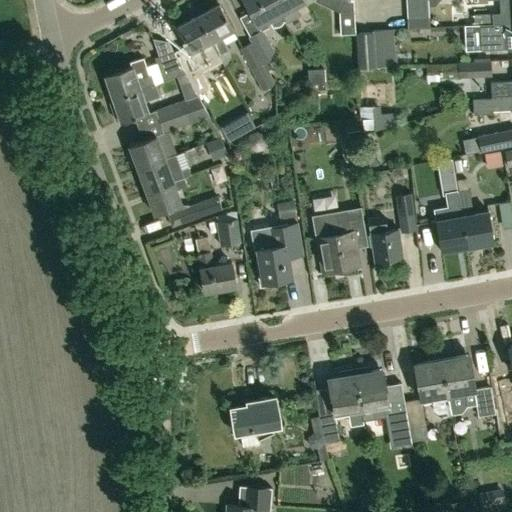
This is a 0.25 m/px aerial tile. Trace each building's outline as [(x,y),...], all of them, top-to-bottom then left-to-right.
[(273,27),(274,26),(275,26),(277,26),(279,26),(280,25),(282,23),(283,22),(284,20),(285,20),(274,0),(245,0),(251,11),(258,24),(269,19),(272,25),(273,27)] [(274,0),(285,20),(287,23),(298,17),(299,12),(295,5),(304,0),(274,0)] [(407,16),(429,15),(429,3),(406,4),(407,16)] [(198,16),(219,55),(227,50),(220,36),(233,29),(219,4),(198,16)] [(480,24),(511,21),(511,8),(502,9),(502,12),(474,13),(475,24),(480,23),(480,24)] [(429,15),(407,16),(407,28),(430,26),(429,15)] [(217,55),(219,55),(198,16),(176,27),(190,53),(200,48),(203,54),(210,67),(221,62),(217,55)] [(511,21),(480,24),(481,48),(504,47),(511,46),(511,21)] [(261,29),(249,35),(252,41),(264,63),(267,62),(276,57),(262,31),(262,30),(261,29)] [(373,32),(355,33),(356,66),(375,65),(373,32)] [(252,41),(250,42),(239,48),(261,90),(274,83),(271,77),(267,70),(252,41)] [(155,57),(160,70),(163,80),(185,72),(173,51),(155,57)] [(130,61),(131,66),(106,74),(114,97),(155,83),(151,72),(149,73),(143,57),(130,61)] [(194,88),(196,93),(208,88),(193,60),(193,59),(193,60),(182,66),(185,72),(185,73),(191,84),(194,88)] [(458,77),(490,76),(491,76),(490,61),(489,61),(457,63),(458,77)] [(324,67),(308,68),(309,88),(324,87),(324,67)] [(491,95),(511,93),(511,79),(491,80),(491,95)] [(122,120),(149,111),(145,100),(160,95),(156,83),(155,83),(114,97),(117,106),(113,110),(116,119),(121,119),(122,120)] [(511,93),(491,95),(491,97),(472,98),(473,112),(492,111),(492,108),(511,107),(511,93)] [(158,121),(202,106),(196,95),(154,110),(158,121)] [(202,106),(158,121),(162,133),(208,117),(202,106)] [(220,126),(228,141),(239,136),(230,120),(220,126)] [(511,128),(477,136),(480,151),(511,144),(511,128)] [(165,158),(165,157),(156,134),(130,144),(133,154),(130,157),(134,166),(138,167),(139,168),(165,158)] [(219,136),(204,143),(211,161),(227,155),(219,136)] [(506,167),(511,165),(511,148),(503,150),(506,167)] [(175,154),(165,158),(139,168),(147,191),(184,177),(184,176),(190,174),(188,167),(181,170),(175,154)] [(461,158),(453,159),(455,171),(463,170),(461,158)] [(228,164),(215,169),(219,180),(232,175),(228,164)] [(184,177),(147,191),(156,213),(166,210),(172,226),(222,208),(217,195),(190,205),(183,205),(177,189),(187,185),(184,177)] [(468,189),(467,178),(457,180),(458,191),(467,244),(494,240),(489,210),(473,213),(469,189),(468,189)] [(448,207),(450,217),(436,219),(441,249),(467,244),(458,191),(448,193),(451,207),(448,207)] [(402,227),(416,225),(411,192),(397,194),(399,207),(402,227)] [(347,209),(314,215),(317,236),(323,270),(358,264),(355,248),(354,241),(365,239),(361,216),(349,218),(347,209)] [(236,218),(235,212),(230,212),(215,217),(216,221),(219,245),(240,242),(236,218)] [(386,228),(384,216),(370,218),(376,259),(403,255),(398,226),(386,228)] [(270,226),(251,230),(254,250),(259,249),(264,274),(258,275),(260,286),(279,283),(278,278),(292,275),(288,256),(303,253),(297,221),(295,222),(287,223),(270,226)] [(422,254),(422,228),(405,228),(406,255),(422,254)] [(209,249),(207,237),(194,239),(197,252),(200,251),(207,290),(238,284),(234,260),(216,263),(213,249),(209,249)] [(477,403),(474,389),(475,389),(475,387),(469,352),(442,357),(450,407),(451,411),(463,409),(467,405),(477,403)] [(420,397),(422,397),(434,395),(436,409),(441,413),(451,411),(450,407),(442,357),(414,362),(420,397)] [(370,364),(354,367),(363,417),(389,412),(394,445),(412,442),(412,441),(409,428),(405,400),(401,382),(386,385),(383,367),(371,369),(370,364)] [(339,375),(327,377),(333,412),(335,412),(348,410),(349,415),(355,418),(363,417),(354,367),(338,370),(339,375)] [(475,389),(474,389),(477,403),(478,415),(495,412),(491,385),(475,387),(475,389)] [(511,392),(497,395),(505,432),(511,430),(511,392)] [(259,438),(273,431),(270,425),(280,424),(275,395),(247,400),(248,404),(231,407),(235,431),(238,431),(242,446),(259,444),(257,435),(259,438)] [(420,398),(405,400),(409,428),(426,425),(421,397),(420,398)] [(333,412),(319,414),(319,416),(324,442),(339,439),(335,412),(333,412)] [(339,478),(293,477),(292,507),(338,508),(339,478)] [(268,511),(271,488),(238,486),(237,503),(227,503),(226,511),(268,511)]
